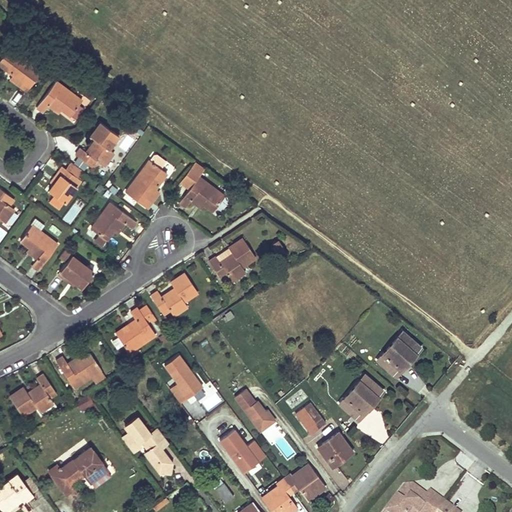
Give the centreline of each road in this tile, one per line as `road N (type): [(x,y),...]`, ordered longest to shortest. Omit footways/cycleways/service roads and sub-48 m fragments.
road 1 (track): [(476,357),(12,0)]
road 2 (residential): [(345,511),(429,412)]
